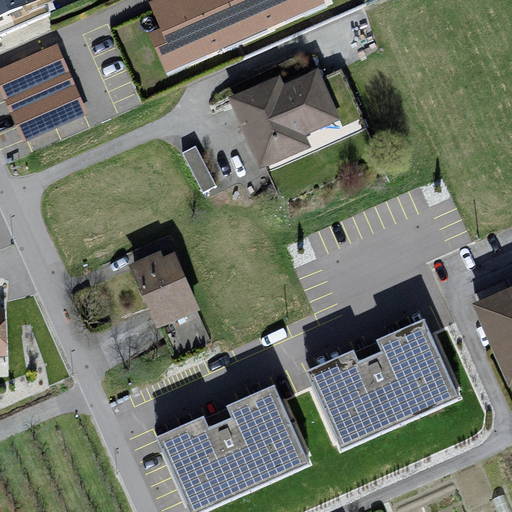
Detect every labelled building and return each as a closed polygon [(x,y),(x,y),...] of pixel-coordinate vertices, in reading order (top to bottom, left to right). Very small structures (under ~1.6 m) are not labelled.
[(0,0),(0,22),(29,8),(27,0),(0,0)] [(150,37),(167,76),(326,6),(323,0),(162,0),(151,5),(163,31),(150,37)] [(58,45),(0,70),(0,89),(24,144),(89,115),(58,45)] [(282,76),(231,98),(262,170),(312,149),(306,135),(341,119),(319,69),(285,84),(282,76)] [(198,144),(185,150),(203,189),(216,183),(198,144)] [(174,249),(130,268),(157,329),(201,310),(174,249)] [(511,289),(472,307),(510,393),(511,392),(511,289)] [(355,353),(310,373),(344,449),(459,400),(425,322),(378,343),(383,355),(360,365),(355,353)] [(204,419),(160,438),(191,511),(202,511),(309,466),(275,389),(228,409),(233,421),(210,431),(204,419)]
